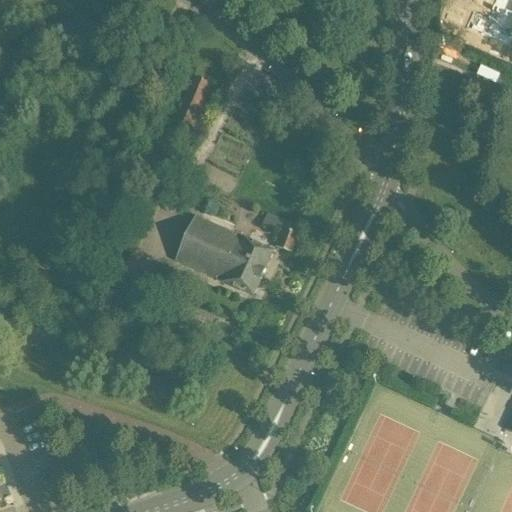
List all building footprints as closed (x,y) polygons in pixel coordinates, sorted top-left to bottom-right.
[(448,16),(445,22),(489,40),(488,44),(505,52),(509,42),(511,43),(511,0),(496,0),(488,21),(473,14),(469,24),(448,16)] [(190,128),(210,85),(201,81),(194,78),(174,121),(190,128)] [(148,169),(177,183),(183,171),(153,157),(148,169)] [(294,247),(302,229),(267,214),(266,218),(263,225),(282,234),(276,248),(291,255),(294,247)] [(273,253),(196,218),(176,262),(253,297),(273,253)] [(263,364),(253,359),(248,369),(258,374),(263,364)] [(500,428),(511,433),(511,423),(509,431),(501,427),(500,428)]
